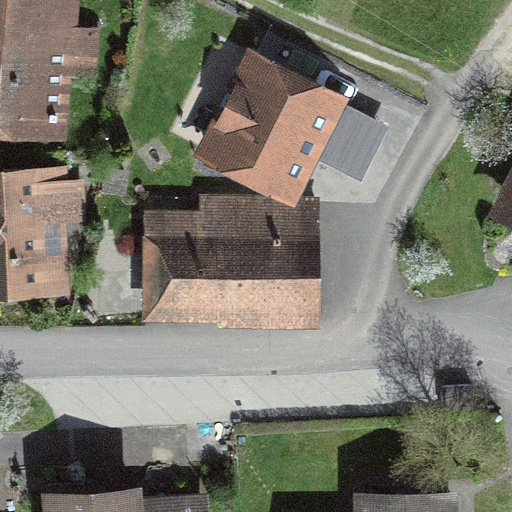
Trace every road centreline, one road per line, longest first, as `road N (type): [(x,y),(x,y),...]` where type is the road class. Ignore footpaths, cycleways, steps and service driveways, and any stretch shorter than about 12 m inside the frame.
road 1 (unclassified): [(366,344),(0,352)]
road 2 (residential): [(366,344),(374,261),(455,95),(511,18)]
road 3 (track): [(455,95),(268,0)]
road 4 (unclassified): [(511,334),(366,344)]
